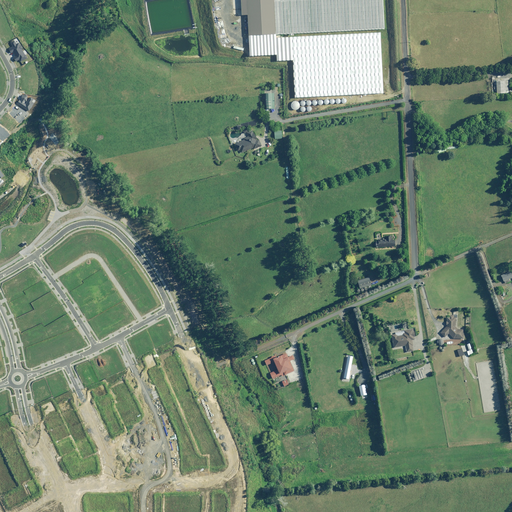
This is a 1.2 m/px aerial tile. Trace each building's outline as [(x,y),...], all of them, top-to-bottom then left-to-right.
[(271,0),(246,0),(249,33),(274,32),(271,0)] [(271,0),(274,32),(384,26),(382,0),(271,0)] [(249,37),(250,56),(276,54),(276,61),(293,60),(295,98),(383,92),(379,32),(275,39),(275,35),(249,37)] [(16,44),(14,41),(11,43),(13,47),(9,49),(11,53),(13,52),(16,56),(13,57),(16,61),(19,59),(21,62),(28,58),(26,55),(25,56),(21,49),(23,48),(19,42),(16,44)] [(509,81),(496,81),(496,93),(509,93),(509,81)] [(275,109),(275,92),(272,92),(272,89),(265,89),(264,96),(263,96),(263,99),(265,99),(265,104),(266,104),(266,109),(275,109)] [(19,100),(17,103),(28,111),(35,101),(30,97),(26,104),(19,100)] [(235,144),(239,154),(254,147),(254,149),(262,145),(259,139),(257,140),(253,130),(248,132),(247,133),(248,136),(244,138),(245,139),(235,144)] [(282,131),(274,131),(275,139),(283,138),(282,131)] [(392,238),(392,236),(388,236),(388,238),(385,239),(385,238),(383,238),(383,239),(378,239),(378,240),(377,240),(377,247),(396,246),(396,239),(393,239),(393,238),(392,238)] [(511,273),(511,271),(500,275),(502,281),(503,281),(504,283),(510,281),(509,278),(511,277),(511,273)] [(370,277),(358,280),(360,288),(367,286),(372,285),(370,277)] [(449,314),(449,317),(447,317),(447,326),(440,332),(445,337),(449,334),(453,338),(464,339),(465,327),(462,327),(462,329),(458,329),(456,326),(456,317),(455,317),(455,314),(449,314)] [(396,334),(392,335),(395,348),(406,346),(407,352),(414,351),(413,345),(414,345),(413,340),(415,339),(415,336),(416,336),(415,331),(414,331),(414,328),(404,329),(404,330),(395,332),(396,334)] [(270,373),(272,379),(285,373),(285,375),(296,371),(291,361),(295,359),(293,354),(288,357),(287,353),(277,357),(276,355),(264,360),(267,366),(276,362),(279,369),(270,373)] [(349,379),(354,356),(348,355),(344,378),(349,379)] [(422,369),(411,372),(414,381),(425,377),(422,369)]
